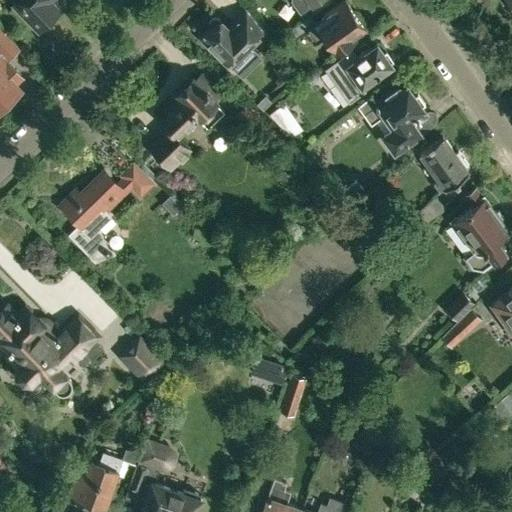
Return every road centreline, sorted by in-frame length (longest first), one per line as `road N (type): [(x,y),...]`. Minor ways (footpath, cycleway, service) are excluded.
road 1 (unclassified): [(0,167),(171,0)]
road 2 (unclassified): [(511,143),(407,0)]
